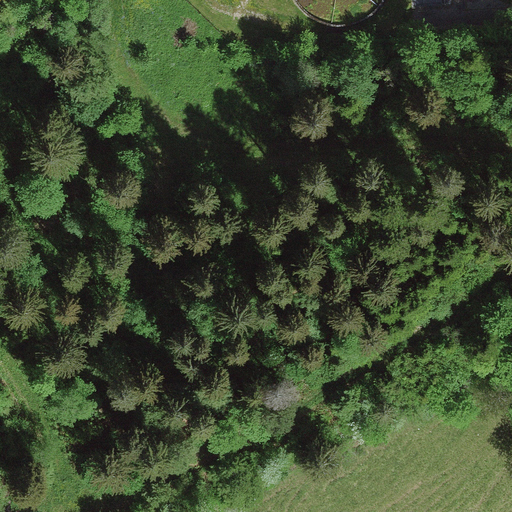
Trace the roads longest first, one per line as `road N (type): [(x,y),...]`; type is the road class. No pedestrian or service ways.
road 1 (track): [(511,149),(395,137),(259,144),(183,137),(147,116),(123,85),(112,50),(112,0)]
road 2 (track): [(92,511),(284,408),(511,258)]
road 3 (track): [(61,511),(35,432),(0,367)]
